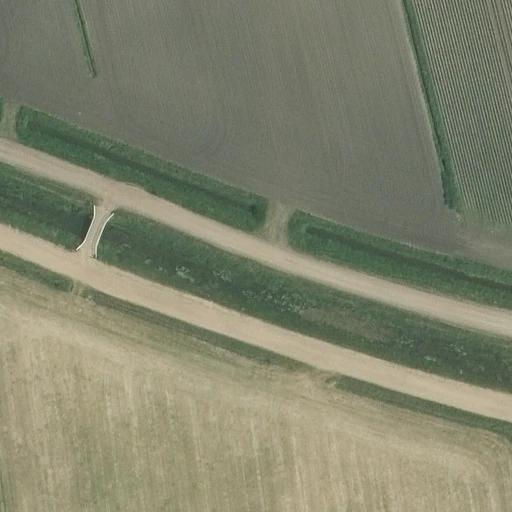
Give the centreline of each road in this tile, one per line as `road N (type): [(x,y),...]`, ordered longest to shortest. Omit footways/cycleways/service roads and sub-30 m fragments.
road 1 (track): [(0,234),(236,323),(511,408)]
road 2 (track): [(511,321),(182,224),(0,149)]
